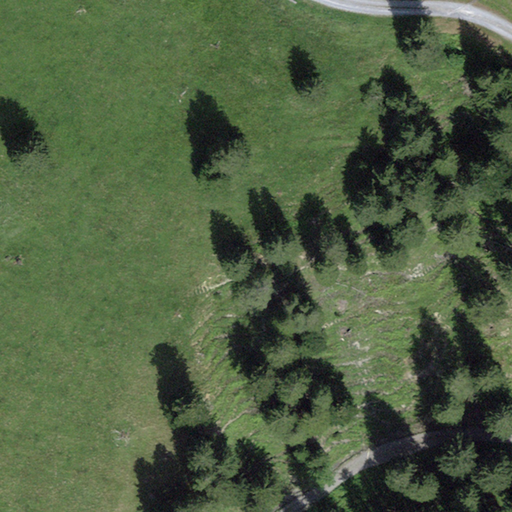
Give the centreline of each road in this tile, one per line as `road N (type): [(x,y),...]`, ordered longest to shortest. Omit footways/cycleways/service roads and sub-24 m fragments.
road 1 (track): [(511,438),(439,437),(383,454),(286,511)]
road 2 (track): [(511,30),(462,11),(333,0)]
